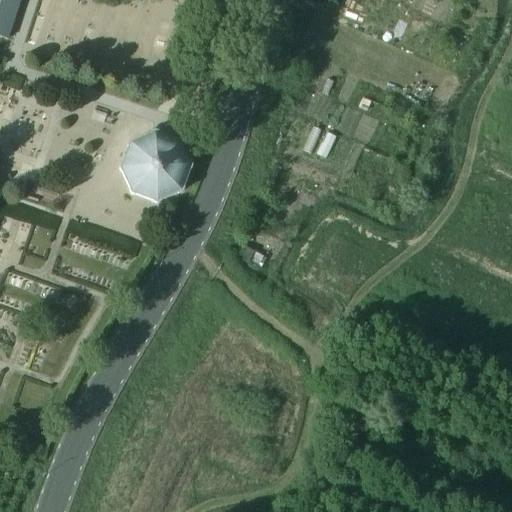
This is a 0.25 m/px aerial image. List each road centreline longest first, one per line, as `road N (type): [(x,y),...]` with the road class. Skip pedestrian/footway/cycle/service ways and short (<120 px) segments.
road 1 (track): [(188,511),(281,484),(306,437),(316,354),(365,286),(405,257),(445,210),(461,180),(475,111),(511,44)]
road 2 (secondary): [(51,511),(86,418),(202,214),(272,0)]
road 3 (track): [(187,244),(316,354)]
